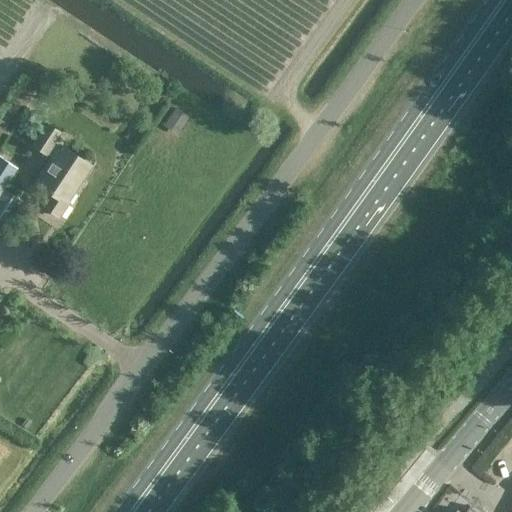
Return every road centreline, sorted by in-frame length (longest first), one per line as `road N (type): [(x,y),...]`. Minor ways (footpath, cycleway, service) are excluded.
road 1 (unclassified): [(32,511),(412,0)]
road 2 (primary): [(502,0),(128,511)]
road 3 (tertiary): [(404,511),(511,383)]
